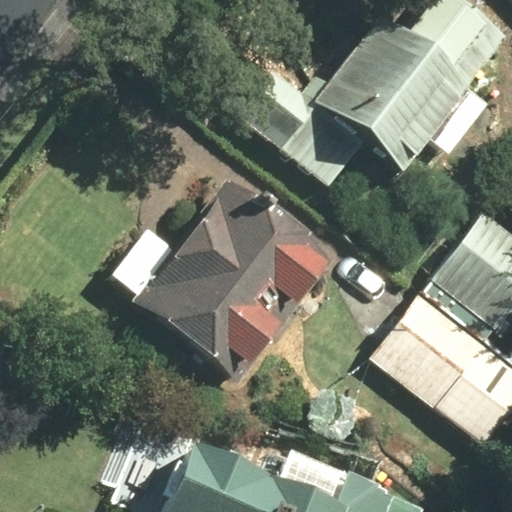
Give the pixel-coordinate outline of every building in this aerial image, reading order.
[(464,92),(505,42),(454,0),(437,0),(407,38),(382,17),(323,88),(312,79),(300,94),(271,70),(232,116),(326,193),(364,147),(434,205),(502,123),(464,92)] [(146,232),(104,285),(236,392),(337,268),(233,184),(175,255),(146,232)] [(511,241),(482,217),(430,282),(498,336),(511,318),(511,241)] [(422,291),(367,363),(484,450),(511,412),(511,352),(509,357),(422,291)] [(395,511),(400,499),(279,452),(270,476),(185,443),(158,511),(395,511)]
